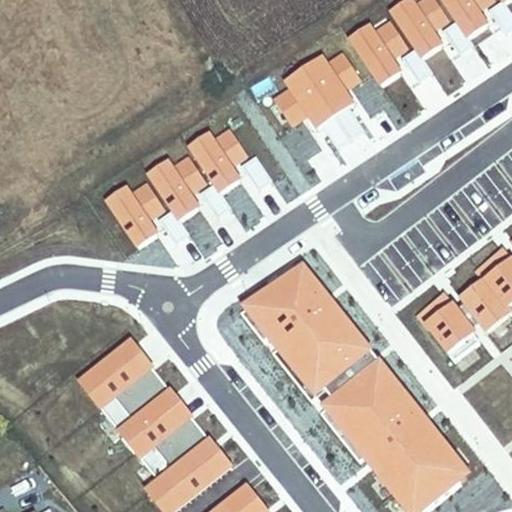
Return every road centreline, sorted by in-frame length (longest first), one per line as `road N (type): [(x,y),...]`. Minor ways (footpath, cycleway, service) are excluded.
road 1 (residential): [(168,305),(179,334),(318,511)]
road 2 (residential): [(511,77),(317,207)]
road 3 (residential): [(168,305),(317,207)]
road 4 (residential): [(0,300),(72,275),(142,289),(168,305)]
